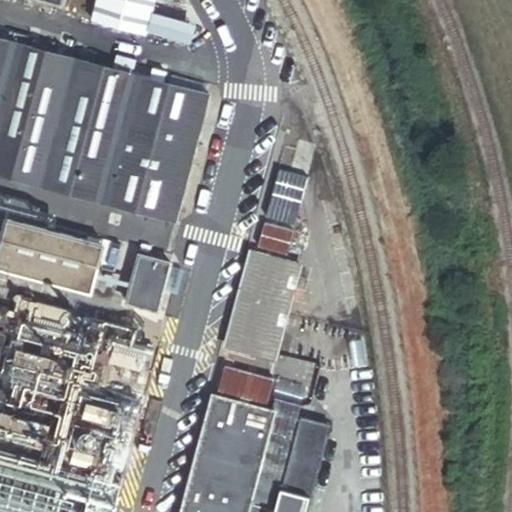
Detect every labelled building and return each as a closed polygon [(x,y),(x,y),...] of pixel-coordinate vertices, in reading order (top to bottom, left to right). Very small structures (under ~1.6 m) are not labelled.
[(96,0),(91,20),(194,46),(200,23),(157,12),(159,0),(96,0)] [(0,173),(176,220),(211,88),(175,78),(175,80),(157,75),(155,82),(136,77),(139,63),(120,58),(116,71),(0,40),(0,173)] [(119,270),(124,252),(11,220),(0,259),(0,270),(92,297),(101,265),(119,270)] [(279,365),(307,265),(253,250),(226,350),(279,365)] [(158,311),(171,264),(144,257),(131,303),(158,311)] [(299,394),(275,387),(277,382),(226,369),(221,388),(296,407),(299,394)] [(308,511),(330,427),(302,420),(304,410),(296,407),(221,388),(216,387),(184,511),(308,511)] [(126,480),(142,415),(123,411),(107,475),(117,477),(126,480)] [(99,447),(102,442),(102,439),(101,437),(99,433),(96,431),(92,430),(87,431),(85,432),(82,437),(81,439),(82,444),(84,446),(88,449),(90,450),(93,450),(97,448),(99,447)] [(112,497),(117,477),(107,475),(73,467),(68,487),(112,497)]
